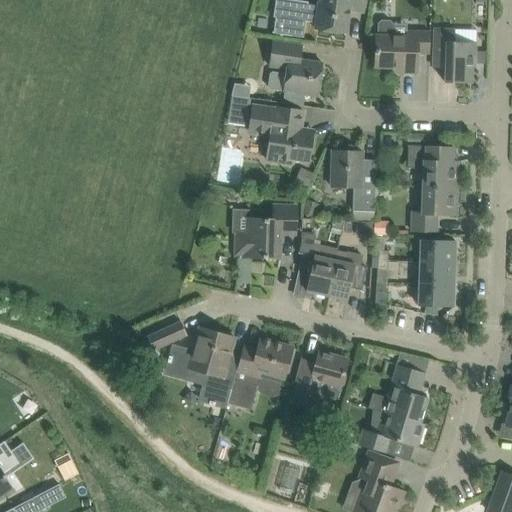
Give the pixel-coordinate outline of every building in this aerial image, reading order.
[(365,0),(321,0),(321,3),(319,3),(319,6),(308,4),(308,2),(296,0),(276,0),(274,17),(276,17),(274,32),(272,31),(272,33),(303,37),(306,21),(316,22),(315,29),(346,34),(349,10),(364,12),(365,0)] [(376,36),(376,48),(375,68),(393,68),(393,73),(417,74),(417,54),(418,38),(393,36),(393,23),(390,20),(382,20),(380,22),(378,36),(376,36)] [(433,68),(445,68),(445,83),(472,83),(472,67),(475,67),(475,63),(476,51),(476,43),(454,42),(454,30),(434,29),(434,42),(433,68)] [(269,67),(281,68),(281,72),(272,71),(270,73),(268,86),(270,89),(284,91),(283,92),(318,96),(322,63),(300,60),(302,46),(273,42),(269,67)] [(488,51),(476,51),(475,63),(487,64),(488,57),(488,51)] [(232,96),(229,112),(246,114),(248,98),(232,96)] [(313,131),(301,129),(304,111),(277,108),(277,109),(251,105),(247,134),(270,137),(267,160),(292,164),(293,159),(309,161),(313,131)] [(423,169),(423,187),(457,188),(458,161),(454,161),(455,147),(432,146),(408,145),(407,168),(423,169)] [(332,151),(332,171),(331,187),(353,188),(352,211),(352,220),(374,220),(375,180),(376,160),(362,160),(362,152),(332,151)] [(295,180),(307,186),(313,173),(301,167),(295,180)] [(209,185),(206,199),(224,202),(227,189),(209,185)] [(457,188),(423,187),(422,213),(412,212),(412,231),(436,232),(437,218),(436,218),(436,214),(456,215),(457,188)] [(318,204),(307,200),(302,212),(312,216),(318,204)] [(244,257),(251,257),(280,258),(280,234),(296,234),(296,206),(274,206),(273,220),(247,219),(247,233),(236,233),(236,255),(244,255),(244,257)] [(332,225),(331,232),(340,234),(341,227),(332,225)] [(421,240),(420,262),(455,263),(456,241),(421,240)] [(335,261),(327,296),(348,300),(350,288),(362,291),(367,268),(360,266),(362,254),(343,250),(340,262),(335,261)] [(379,250),(378,260),(388,261),(389,251),(379,250)] [(327,296),(335,261),(302,254),(297,277),(309,279),(306,291),(327,296)] [(388,261),(378,260),(377,270),(387,271),(388,261)] [(387,271),(387,277),(398,277),(399,262),(388,261),(387,271)] [(420,262),(420,284),(454,285),(455,263),(420,262)] [(376,282),(376,292),(386,293),(387,282),(376,282)] [(454,285),(420,284),(419,306),(453,307),(454,285)] [(147,337),(154,351),(187,336),(181,322),(147,337)] [(190,370),(222,379),(234,337),(202,328),(190,370)] [(238,366),(234,379),(227,401),(250,409),(256,388),(257,389),(258,390),(259,392),(260,393),(263,394),(265,395),(266,396),(269,396),(270,397),(273,397),(280,396),(293,348),(260,339),(257,350),(243,346),(238,366)] [(302,360),(297,379),(294,388),(316,394),(319,381),(340,387),(348,360),(319,352),(316,364),(302,360)] [(390,399),(385,412),(421,423),(428,398),(419,395),(425,373),(398,365),(388,398),(390,399)] [(421,423),(385,412),(385,413),(389,414),(383,435),(363,429),(359,445),(373,449),(387,453),(391,440),(417,448),(424,424),(421,423)] [(325,419),(322,430),(335,433),(338,422),(325,419)] [(315,432),(311,446),(323,449),(327,435),(315,432)] [(323,449),(321,455),(328,457),(330,452),(336,453),(340,439),(327,435),(323,449)] [(0,496),(14,487),(4,473),(19,462),(5,442),(5,441),(0,444),(0,496)] [(360,511),(392,511),(394,507),(398,509),(404,492),(389,487),(398,463),(370,453),(361,478),(371,481),(360,511)] [(311,495),(314,467),(287,464),(283,491),(311,495)] [(511,511),(511,475),(502,472),(487,511),(511,511)] [(59,484),(13,508),(15,511),(35,511),(65,497),(59,484)]
